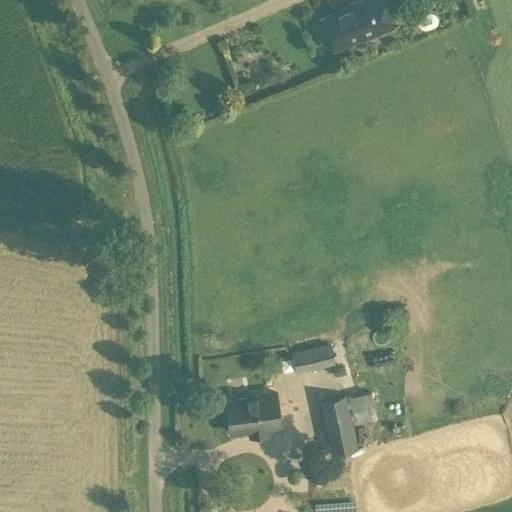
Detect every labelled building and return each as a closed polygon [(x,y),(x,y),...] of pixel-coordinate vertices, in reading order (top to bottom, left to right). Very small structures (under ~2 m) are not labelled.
[(392,26),(381,0),(359,0),(347,5),(348,7),(320,18),(332,49),(360,37),(361,39),(392,26)] [(418,17),(417,20),(417,24),(419,27),(422,29),(426,28),(432,26),(435,24),(437,21),(436,17),(434,14),(431,12),(427,13),(421,15),(418,17)] [(405,305),(393,308),(396,321),(408,319),(405,305)] [(295,373),(334,364),(329,343),(291,352),(295,373)] [(246,395),(246,397),(224,401),(228,432),(251,428),(251,431),(277,427),(272,391),(246,395)] [(357,448),(345,394),(317,400),(329,454),(357,448)]
